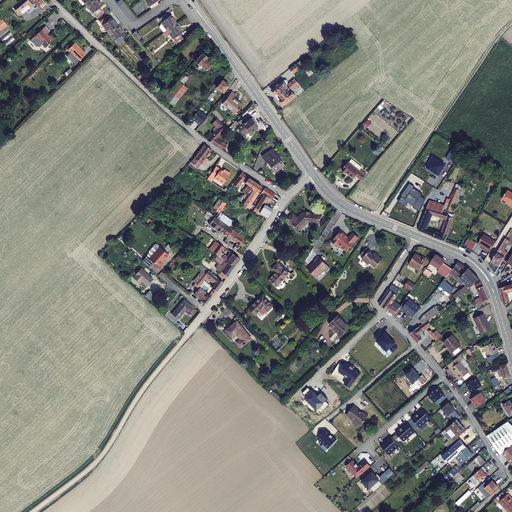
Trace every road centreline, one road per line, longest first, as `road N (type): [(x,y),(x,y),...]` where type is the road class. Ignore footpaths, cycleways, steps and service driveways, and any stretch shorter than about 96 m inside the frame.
road 1 (residential): [(288,197),(168,112),(53,0)]
road 2 (track): [(374,219),(511,22)]
road 3 (residential): [(442,377),(375,302),(417,236)]
road 4 (residential): [(288,197),(184,339)]
road 5 (tertiary): [(313,175),(216,36)]
road 6 (tertiary): [(511,354),(480,270),(417,236)]
road 7 (tertiary): [(417,236),(345,206),(313,175)]
road 8 (residential): [(511,475),(442,377)]
